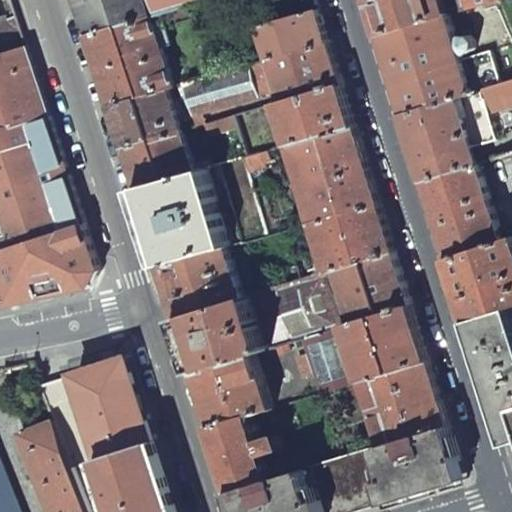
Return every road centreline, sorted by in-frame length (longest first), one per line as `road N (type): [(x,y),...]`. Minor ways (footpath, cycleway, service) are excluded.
road 1 (residential): [(347,0),(502,487)]
road 2 (residential): [(144,302),(44,0)]
road 3 (residential): [(216,511),(144,302)]
road 4 (residential): [(144,302),(0,334)]
